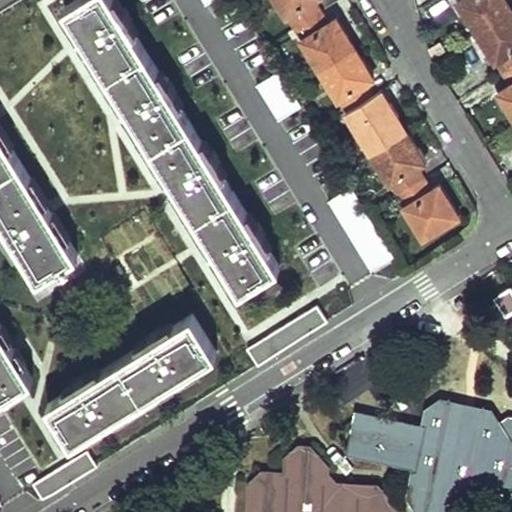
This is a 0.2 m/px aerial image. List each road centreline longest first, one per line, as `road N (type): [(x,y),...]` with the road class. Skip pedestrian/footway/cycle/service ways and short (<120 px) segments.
road 1 (residential): [(59,511),(511,237)]
road 2 (residential): [(511,225),(419,73),(389,0)]
